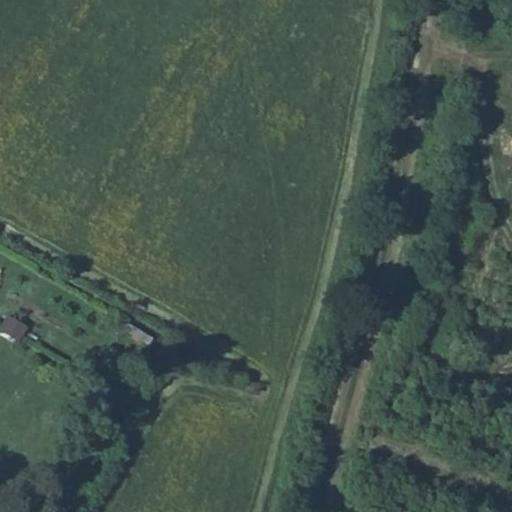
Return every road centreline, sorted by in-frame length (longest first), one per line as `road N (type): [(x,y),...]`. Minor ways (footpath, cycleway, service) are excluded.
road 1 (track): [(425,0),(432,51),(415,67),(317,511)]
road 2 (track): [(432,51),(459,66),(481,109),(491,205),(511,244)]
